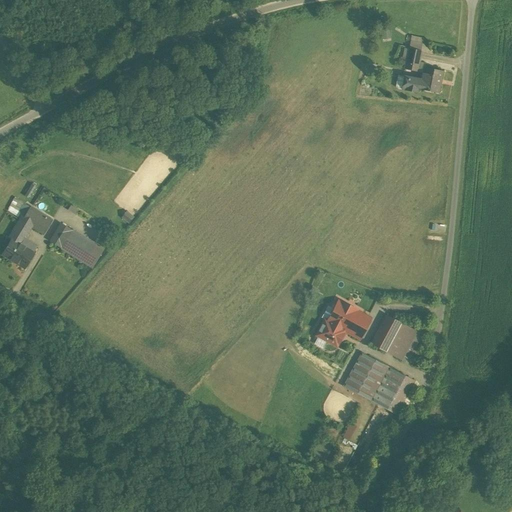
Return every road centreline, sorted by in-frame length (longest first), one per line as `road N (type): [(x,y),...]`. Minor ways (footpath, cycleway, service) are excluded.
road 1 (unclassified): [(345,504),(419,402),(432,369),(471,0)]
road 2 (unclassified): [(345,504),(190,395),(0,287)]
road 3 (unclassified): [(0,133),(211,26),(309,0)]
